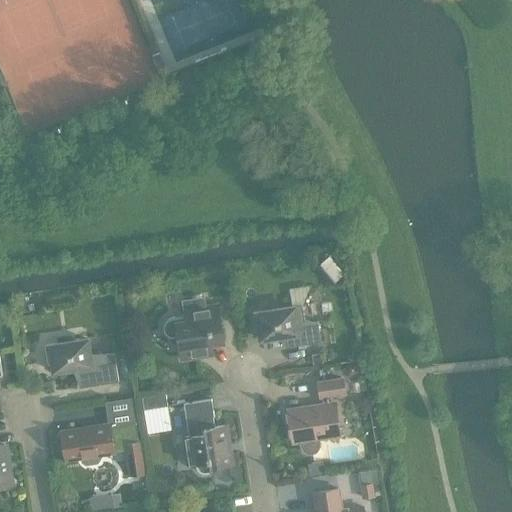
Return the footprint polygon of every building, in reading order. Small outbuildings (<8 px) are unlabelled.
[(161,54),(152,58),(156,69),(165,65),(161,54)] [(329,256),(319,264),(332,278),(342,270),(329,256)] [(164,327),(164,328),(164,329),(164,330),(164,331),(165,332),(166,333),(166,334),(167,335),(168,336),(169,336),(169,337),(170,337),(171,337),(172,337),(173,337),(173,338),(174,337),(175,337),(178,337),(182,359),(201,356),(199,346),(224,342),(218,306),(207,308),(205,298),(183,301),(185,316),(172,318),(171,318),(170,319),(169,319),(168,320),(167,320),(167,321),(166,321),(166,322),(165,323),(165,324),(164,325),(164,326),(164,327)] [(290,347),(321,342),(318,321),(317,322),(305,321),(302,306),(252,314),(255,332),(260,332),(261,339),(288,335),(290,347)] [(113,354),(90,354),(87,339),(45,346),(47,365),(53,364),(54,372),(81,367),(84,387),(119,382),(114,354),(113,354)] [(322,354),(312,355),(314,366),(323,364),(322,354)] [(357,363),(346,364),(347,375),(359,374),(357,363)] [(319,443),(319,439),(340,435),(335,403),(332,403),(331,395),(345,393),(343,379),(318,383),(320,397),(322,397),(323,405),(288,410),(293,443),(301,441),(302,446),(307,452),(316,450),(319,443)] [(166,394),(143,398),(145,410),(168,406),(166,394)] [(109,424),(61,431),(65,461),(83,458),(83,461),(86,464),(97,462),(99,459),(98,456),(115,453),(126,451),(130,476),(145,473),(141,441),(140,441),(139,441),(135,422),(138,421),(134,397),(105,402),(109,424)] [(211,468),(230,465),(224,426),(215,427),(213,417),(214,416),(212,399),(184,404),(187,424),(193,423),(195,435),(186,437),(190,464),(195,463),(196,467),(198,470),(201,473),(205,473),(212,472),(211,468)] [(363,498),(374,496),(372,484),(361,486),(363,498)] [(342,510),(338,489),(315,493),(317,509),(320,508),(320,511),(363,511),(362,507),(342,510)] [(120,493),(112,494),(114,506),(122,505),(120,493)]
